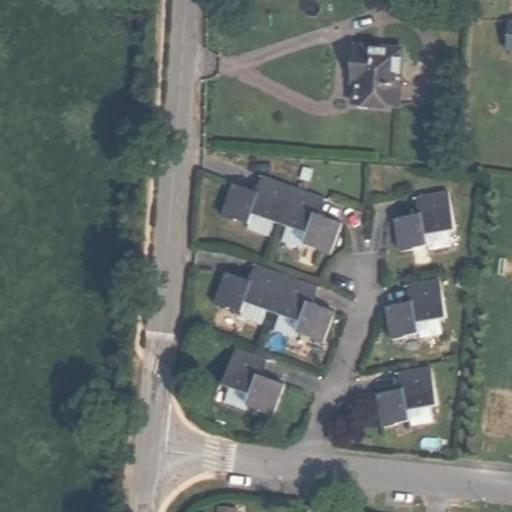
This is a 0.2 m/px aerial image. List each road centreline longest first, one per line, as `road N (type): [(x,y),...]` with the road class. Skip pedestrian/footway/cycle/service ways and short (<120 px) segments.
road 1 (tertiary): [(187,0),(147,454)]
road 2 (residential): [(511,489),(304,467)]
road 3 (residential): [(367,274),(361,314),(304,467)]
road 4 (residential): [(304,467),(147,454)]
